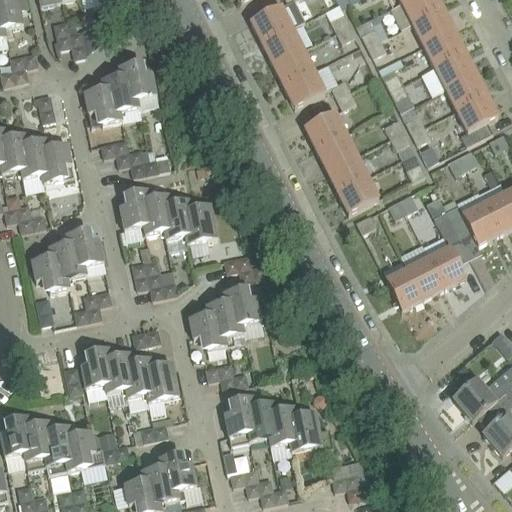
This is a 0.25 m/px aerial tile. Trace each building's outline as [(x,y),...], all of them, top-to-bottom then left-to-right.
[(0,0),(0,21),(2,21),(7,44),(14,42),(12,33),(24,31),(21,18),(29,17),(24,0),(0,0)] [(38,0),(41,11),(57,8),(57,6),(64,5),(62,0),(38,0)] [(302,0),(283,0),(288,8),(289,9),(295,6),(304,2),(302,0)] [(444,14),(436,0),(416,0),(402,7),(413,29),(444,14)] [(117,11),(125,20),(134,13),(126,4),(117,11)] [(295,6),(289,9),(288,8),(282,11),(251,27),(262,48),(293,33),(306,26),(295,6)] [(455,36),(444,14),(413,29),(424,51),(455,36)] [(349,31),(344,20),(331,26),(330,26),(336,38),(349,31)] [(0,54),(8,53),(6,44),(7,44),(2,21),(0,21),(0,54)] [(381,45),(373,30),(370,24),(356,32),(367,53),(381,45)] [(60,55),(72,52),(74,52),(71,40),(68,27),(55,30),(60,55)] [(355,43),(349,31),(336,38),(342,50),(355,43)] [(262,48),(273,70),(304,54),(293,33),(262,48)] [(466,57),(455,36),(424,51),(435,72),(466,57)] [(82,37),(71,40),(74,52),(72,52),(75,64),(88,61),(82,37)] [(387,56),(381,45),(367,53),(373,64),(387,56)] [(273,70),(284,92),(315,76),(304,54),(273,70)] [(477,79),(466,57),(435,72),(421,80),(432,101),(446,94),(477,79)] [(12,64),(14,77),(27,74),(39,71),(36,59),(12,64)] [(382,81),(395,75),(404,70),(400,63),(393,67),(379,74),(382,81)] [(119,73),(121,82),(124,94),(136,92),(138,105),(157,101),(152,78),(141,80),(139,69),(119,73)] [(2,80),(4,92),(29,86),(27,74),(14,77),(2,80)] [(326,97),(315,76),(284,92),(295,113),(326,97)] [(384,85),(389,96),(403,89),(397,78),(384,85)] [(446,94),(457,116),(488,101),(477,79),(446,94)] [(140,114),(138,105),(136,92),(124,94),(121,82),(102,86),(104,95),(106,108),(118,105),(121,118),(140,114)] [(331,93),(337,104),(351,97),(345,86),(331,93)] [(414,111),(403,89),(389,96),(401,117),(414,111)] [(123,127),(121,118),(118,105),(106,108),(104,95),(85,99),(92,133),(123,127)] [(357,109),(351,97),(337,104),(343,116),(357,109)] [(51,101),(38,103),(44,128),(56,125),(51,101)] [(498,122),(488,101),(457,116),(468,138),(462,141),(467,151),(493,138),(493,137),(488,127),(499,122),(498,122)] [(305,133),(316,155),(347,139),(336,117),(305,133)] [(425,132),(419,120),(406,127),(412,139),(425,132)] [(390,144),(404,137),(398,125),(384,133),(390,144)] [(412,139),(418,151),(431,144),(425,132),(412,139)] [(0,180),(3,180),(1,172),(2,172),(0,161),(0,157),(10,156),(7,144),(6,135),(0,136),(0,180)] [(396,156),(399,155),(410,149),(404,137),(390,144),(396,156)] [(327,176),(358,160),(347,139),(316,155),(327,176)] [(31,161),(28,149),(26,140),(7,144),(10,156),(0,157),(0,161),(2,172),(1,172),(3,180),(3,181),(22,177),(23,177),(20,164),(31,161)] [(496,158),(509,152),(509,151),(503,140),(490,147),(496,158)] [(22,177),(24,185),(42,182),(43,182),(41,169),(52,166),(49,154),(47,145),(28,149),(31,161),(20,164),(23,177),(22,177)] [(104,163),(117,161),(129,158),(126,145),(102,151),(104,163)] [(68,150),(49,154),(52,166),(41,169),(43,182),(42,182),(44,190),(75,184),(68,150)] [(416,158),(412,151),(399,158),(403,165),(415,159),(416,158)] [(132,170),(145,168),(142,157),(142,155),(129,158),(117,161),(119,173),(132,170)] [(460,162),(467,175),(478,169),(471,156),(460,162)] [(327,176),(338,198),(370,182),(358,160),(327,176)] [(455,181),(467,175),(460,162),(448,168),(455,181)] [(134,183),(159,177),(171,175),(168,163),(156,165),(151,167),(145,168),(132,170),(134,183)] [(406,175),(412,188),(426,181),(420,168),(406,175)] [(202,171),(204,181),(214,179),(212,169),(202,171)] [(349,220),(367,211),(381,203),(370,182),(338,198),(349,220)] [(150,205),(151,205),(149,196),(129,200),(131,211),(120,213),(125,236),(144,232),(142,219),(152,217),(150,205)] [(500,240),(511,234),(511,210),(506,198),(484,209),(500,240)] [(18,200),(7,202),(10,213),(21,211),(18,200)] [(400,205),(408,220),(419,214),(411,200),(400,205)] [(146,241),(165,237),(166,237),(163,223),(174,221),(171,210),(172,210),(170,201),(151,205),(150,205),(152,217),(142,219),(144,232),(146,241)] [(443,210),(447,217),(459,211),(457,208),(455,203),(443,210)] [(395,226),(408,220),(400,205),(388,212),(395,226)] [(190,206),(172,210),(171,210),(174,221),(163,223),(166,237),(165,237),(167,246),(186,242),(184,229),(194,227),(192,215),(190,206)] [(447,217),(446,218),(459,244),(471,238),(478,251),(500,240),(484,209),(463,219),(459,211),(447,217)] [(7,229),(19,226),(32,223),(29,211),(4,216),(7,229)] [(211,211),(192,215),(194,227),(184,229),(186,242),(188,251),(218,245),(211,211)] [(439,232),(448,250),(459,244),(446,218),(437,222),(435,224),(439,232)] [(32,223),(19,226),(22,238),(47,233),(44,220),(32,223)] [(363,239),(376,232),(371,221),(357,228),(363,239)] [(82,259),(85,272),(104,268),(99,245),(94,247),(92,236),(66,241),(68,250),(69,250),(72,262),(82,259)] [(66,272),(68,285),(87,281),(85,272),(82,259),(72,262),(69,250),(68,250),(49,254),(51,263),(52,263),(54,275),(66,272)] [(158,265),(153,267),(149,251),(141,253),(143,265),(145,265),(145,268),(133,271),(136,283),(161,278),(158,265)] [(430,263),(445,294),(467,283),(452,252),(430,263)] [(240,276),(252,273),(250,261),(225,266),(227,279),(240,276)] [(52,263),(51,263),(32,267),(37,287),(47,285),(50,298),(70,294),(68,285),(66,272),(54,275),(52,263)] [(424,305),(445,294),(430,263),(408,275),(424,305)] [(264,270),(252,273),(240,276),(242,288),(267,283),(264,270)] [(402,316),(424,305),(408,275),(386,286),(402,316)] [(138,296),(151,293),(176,288),(173,276),(161,278),(136,283),(138,296)] [(178,300),(176,288),(151,293),(153,305),(178,300)] [(243,330),(262,326),(257,303),(252,305),(250,294),(224,299),(226,308),(229,320),(240,318),(243,330)] [(85,302),(87,314),(100,312),(112,309),(109,297),(85,302)] [(49,303),(36,306),(42,331),(54,328),(49,303)] [(207,312),(209,321),(209,320),(212,333),(223,331),(225,343),(226,343),(228,352),(235,351),(233,342),(245,339),(243,330),(240,318),(229,320),(226,308),(207,312)] [(103,324),(100,312),(87,314),(75,317),(78,329),(103,324)] [(209,320),(209,321),(190,325),(194,345),(200,344),(202,357),(228,352),(226,343),(225,343),(223,331),(212,333),(209,320)] [(159,335),(134,340),(136,353),(161,348),(159,335)] [(87,395),(106,391),(107,391),(104,377),(115,375),(112,363),(110,354),(85,360),(87,371),(82,372),(87,395)] [(131,359),(112,363),(115,375),(104,377),(107,391),(106,391),(108,400),(127,396),(128,396),(125,382),(135,380),(132,368),(133,368),(131,359)] [(152,364),(133,368),(132,368),(135,380),(125,382),(128,396),(127,396),(129,404),(147,400),(148,400),(145,387),(156,385),(154,373),(152,364)] [(165,406),(169,405),(180,403),(173,369),(154,373),(156,385),(145,387),(148,400),(147,400),(149,410),(152,422),(167,419),(165,406)] [(234,382),(231,369),(206,374),(209,387),(221,384),(221,385),(234,382)] [(78,373),(66,375),(65,375),(70,400),(83,398),(78,373)] [(454,404),(473,427),(480,421),(499,405),(503,411),(511,403),(511,379),(499,390),(503,394),(493,403),(477,384),(454,404)] [(246,380),(234,382),(221,385),(224,397),(249,392),(246,380)] [(251,448),(249,439),(247,426),(258,424),(255,412),(254,403),(228,408),(231,419),(225,420),(232,452),(251,448)] [(511,403),(503,411),(499,405),(480,421),(473,427),(480,421),(490,433),(483,439),(503,462),(511,454),(511,403)] [(251,448),(269,444),(270,444),(267,431),(278,429),(276,417),(274,408),(255,412),(258,424),(247,426),(249,439),(251,448)] [(300,433),(297,422),(295,413),(276,417),(278,429),(267,431),(270,444),(269,444),(271,453),(290,449),(291,449),(288,436),(300,433)] [(316,418),(297,422),(300,433),(288,436),(291,449),(290,449),(292,458),(312,454),(309,441),(320,438),(316,418)] [(34,443),(31,431),(29,422),(9,427),(12,437),(1,440),(6,463),(25,459),(26,458),(24,446),(34,443)] [(50,427),(31,431),(34,443),(24,446),(26,458),(25,459),(29,476),(47,473),(48,472),(44,450),(54,448),(52,436),(50,427)] [(144,447),(169,442),(166,429),(141,435),(144,447)] [(48,472),(47,473),(49,482),(69,478),(67,468),(68,468),(65,455),(75,453),(73,441),(71,432),(52,436),(54,448),(44,450),(48,472)] [(103,455),(96,457),(92,437),(73,441),(75,453),(65,455),(68,468),(67,468),(69,478),(89,473),(106,470),(103,455)] [(115,438),(99,441),(102,454),(117,451),(115,438)] [(106,468),(130,463),(128,450),(104,455),(106,468)] [(175,483),(180,505),(186,504),(184,495),(197,492),(192,469),(181,471),(179,460),(159,465),(161,474),(162,473),(165,485),(175,483)] [(504,495),(511,486),(511,475),(508,471),(494,485),(504,495)] [(142,477),(144,486),(147,498),(158,496),(161,509),(162,509),(180,505),(175,483),(165,485),(162,473),(161,474),(142,477)] [(0,507),(9,506),(7,498),(2,474),(0,474),(0,507)] [(259,487),(257,474),(231,480),(234,492),(246,490),(246,489),(259,487)] [(348,495),(360,492),(357,479),(333,484),(335,497),(348,495)] [(368,479),(366,479),(358,481),(360,492),(372,489),(368,479)] [(290,481),(281,482),(282,492),(291,491),(290,481)] [(272,484),(259,487),(246,489),(246,490),(249,502),(261,500),(275,497),(272,484)] [(129,511),(130,511),(162,511),(162,509),(161,509),(158,496),(147,498),(144,486),(125,490),(129,511)] [(375,502),(372,489),(360,492),(348,495),(350,507),(375,502)] [(22,511),(36,511),(35,503),(32,490),(18,493),(22,511)] [(88,511),(84,493),(73,495),(76,511),(88,511)] [(286,494),(275,497),(261,500),(264,511),(289,507),(286,494)] [(76,511),(73,495),(59,498),(62,511),(76,511)] [(48,511),(46,501),(35,503),(36,511),(48,511)]
